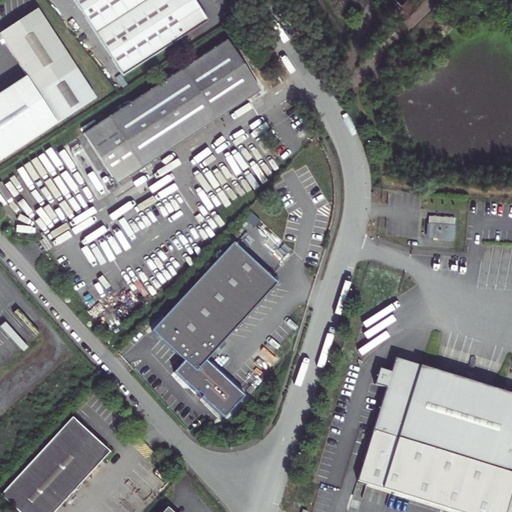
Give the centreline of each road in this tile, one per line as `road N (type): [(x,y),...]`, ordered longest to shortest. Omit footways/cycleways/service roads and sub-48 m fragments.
road 1 (unclassified): [(258,511),(344,242),(354,177),(337,125),(256,0)]
road 2 (unclassified): [(0,244),(180,443),(258,511)]
